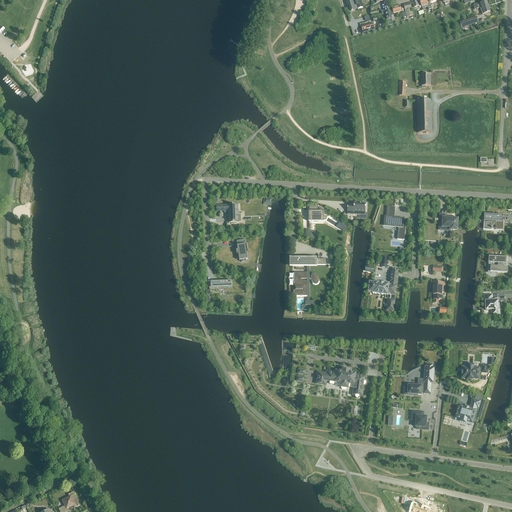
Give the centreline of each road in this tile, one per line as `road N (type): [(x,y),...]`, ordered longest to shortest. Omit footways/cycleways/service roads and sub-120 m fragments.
road 1 (residential): [(295,185),(207,181),(209,278)]
road 2 (residential): [(511,506),(372,477),(358,456),(369,449)]
road 3 (residential): [(417,191),(295,185)]
